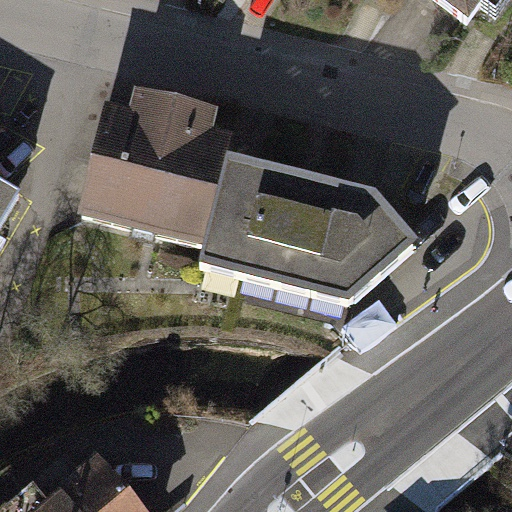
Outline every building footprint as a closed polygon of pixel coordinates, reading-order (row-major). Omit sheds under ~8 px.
[(492,0),(416,0),(467,38),(492,0)] [(138,243),(169,111),(137,104),(133,123),(104,117),(78,229),(138,243)] [(138,243),(203,258),(222,178),(228,153),(212,149),(218,123),(169,111),(138,243)] [(368,209),(222,178),(203,258),(195,281),(348,319),(413,268),(368,209)] [(0,241),(17,212),(0,201),(0,241)] [(132,511),(93,466),(39,511),(132,511)]
